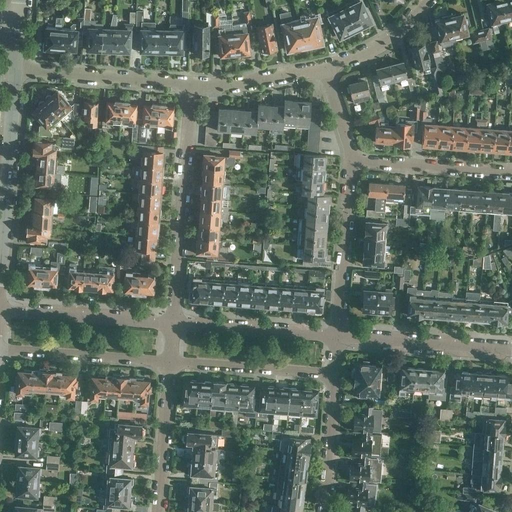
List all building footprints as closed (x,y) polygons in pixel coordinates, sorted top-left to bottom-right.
[(350,0),(351,1),(343,5),(356,30),(364,26),(363,25),(364,24),(364,23),(370,20),(360,0),(350,0)] [(491,23),(492,23),(493,27),(497,26),(496,22),(505,20),(499,0),(493,0),(494,2),(487,4),(491,23)] [(511,0),(499,0),(505,20),(511,18),(511,0)] [(343,5),(329,12),(327,8),(320,11),(326,26),(333,23),(339,35),(345,32),(346,33),(347,32),(348,34),(356,30),(343,5)] [(88,28),(87,36),(87,50),(101,50),(102,28),(102,24),(95,24),(95,21),(91,20),(91,8),(84,8),(84,18),(83,20),(83,28),(88,28)] [(231,25),(232,27),(234,56),(243,55),(243,53),(249,52),(246,26),(246,24),(251,23),(248,11),(243,12),(245,22),(231,25)] [(297,50),(305,48),(300,21),(292,22),(290,11),(279,13),(282,24),(283,24),(288,50),(296,48),(297,50)] [(169,30),(168,52),(182,52),(183,29),(188,29),(188,12),(182,12),(182,22),(183,22),(183,26),(169,26),(169,30)] [(102,28),(101,50),(115,51),(116,29),(117,14),(113,14),(110,29),(102,28)] [(308,19),(300,21),(305,48),(314,46),(313,45),(322,43),(316,17),(311,18),(310,14),(307,15),(308,19)] [(455,14),(448,16),(454,39),(463,37),(463,35),(467,34),(462,14),(455,16),(455,14)] [(440,40),(445,39),(446,41),(454,39),(448,16),(442,17),(443,19),(435,21),(440,40)] [(62,27),(60,49),(63,52),(71,53),(71,49),(75,50),(76,47),(81,47),(81,45),(82,28),(83,28),(83,20),(84,18),(77,17),(77,24),(73,23),(71,25),(71,27),(62,27)] [(57,26),(50,26),(47,25),(46,40),(43,41),(42,50),(52,51),(54,49),(60,49),(62,27),(62,22),(57,22),(57,26)] [(116,29),(115,51),(129,52),(130,37),(132,37),(133,24),(124,23),(124,29),(116,29)] [(271,23),(257,26),(262,52),(263,53),(263,54),(264,54),(265,54),(266,54),(267,54),(268,53),(269,52),(269,50),(276,49),(271,23)] [(193,36),(193,42),(194,43),(194,53),(197,53),(200,55),(202,55),(205,53),(208,53),(208,26),(207,26),(206,25),(203,25),(202,26),(194,25),(194,35),(193,36)] [(232,27),(224,28),(218,29),(220,55),(227,55),(227,56),(234,56),(232,27)] [(482,29),(485,40),(487,48),(487,49),(493,47),(490,34),(494,33),(493,27),(482,29)] [(140,51),(154,51),(154,29),(141,29),(140,51)] [(154,29),(154,51),(168,52),(169,30),(154,29)] [(482,29),(477,31),(479,41),(485,40),(482,29)] [(471,32),(474,43),(479,42),(479,41),(477,31),(471,32)] [(431,42),(434,57),(440,56),(436,41),(431,42)] [(423,69),(424,69),(425,74),(430,72),(427,62),(428,62),(426,52),(425,52),(423,46),(417,47),(417,45),(411,46),(412,48),(410,49),(415,68),(422,66),(423,69)] [(403,61),(390,65),(394,83),(400,81),(401,86),(409,84),(412,97),(413,97),(414,99),(417,99),(412,77),(407,78),(406,78),(406,77),(407,77),(403,61)] [(374,87),(375,91),(378,101),(377,101),(378,105),(379,105),(385,103),(382,90),(388,89),(387,84),(394,83),(390,65),(375,68),(380,85),(374,87)] [(429,68),(436,96),(443,95),(436,66),(429,68)] [(359,81),(348,84),(353,103),(370,99),(365,80),(364,77),(358,78),(359,81)] [(46,100),(45,100),(59,117),(71,108),(66,101),(67,101),(61,94),(59,95),(56,91),(52,95),(49,95),(46,95),(45,98),(46,100)] [(296,100),(284,99),(282,126),(294,127),(296,100)] [(41,122),(42,121),(43,122),(39,125),(38,135),(52,136),(53,133),(47,127),(59,117),(45,100),(44,100),(42,100),(40,101),(39,103),(39,105),(34,109),(37,113),(35,114),(41,122)] [(296,100),(294,127),(308,128),(308,124),(309,118),(314,119),(315,108),(310,108),(310,101),(296,100)] [(112,120),(120,120),(121,101),(115,101),(115,102),(112,102),(112,103),(107,103),(105,123),(112,123),(112,120)] [(121,101),(120,120),(128,121),(127,124),(134,125),(136,105),(130,104),(131,104),(128,103),(128,102),(121,101)] [(377,101),(372,102),(375,115),(378,114),(381,113),(379,105),(378,105),(377,101)] [(421,101),(405,106),(405,107),(414,108),(413,119),(419,119),(421,102),(421,101)] [(85,102),(84,119),(88,120),(88,125),(96,126),(98,103),(85,102)] [(422,145),(437,146),(439,125),(431,124),(431,118),(426,118),(426,111),(425,111),(426,103),(421,102),(419,119),(422,120),(421,128),(425,128),(425,131),(423,131),(422,145)] [(150,123),(157,123),(158,104),(152,104),(152,105),(150,105),(150,106),(144,105),(143,125),(150,126),(150,123)] [(158,104),(157,123),(165,124),(165,127),(171,127),(173,107),(167,107),(167,106),(166,106),(166,105),(158,104)] [(258,104),(257,111),(256,126),(268,127),(270,105),(258,104)] [(283,106),(270,105),(268,127),(282,128),(282,126),(283,106)] [(212,111),(211,121),(217,122),(216,128),(216,129),(229,130),(231,108),(218,107),(218,111),(212,111)] [(231,108),(229,130),(242,131),(244,110),(231,108)] [(257,111),(244,110),(242,131),(255,132),(256,126),(257,111)] [(378,114),(375,115),(367,118),(369,124),(374,122),(376,126),(375,140),(386,141),(386,143),(395,144),(396,128),(388,128),(388,120),(385,118),(383,113),(378,114)] [(467,127),(465,148),(479,149),(481,119),(475,119),(474,128),(467,127)] [(481,119),(479,149),(493,150),(494,129),(487,129),(487,120),(481,119)] [(396,128),(395,144),(409,145),(409,140),(411,140),(413,121),(405,120),(405,123),(396,123),(396,128)] [(439,125),(437,146),(451,147),(453,126),(439,125)] [(453,126),(451,147),(465,148),(467,127),(453,126)] [(494,129),(493,150),(507,151),(508,130),(494,129)] [(62,148),(74,149),(74,138),(63,137),(62,148)] [(32,155),(35,155),(55,156),(56,156),(56,148),(53,148),(54,142),(48,142),(48,141),(34,140),(34,145),(32,145),(32,147),(31,148),(31,151),(32,153),(32,155)] [(136,144),(135,157),(142,157),(142,165),(163,166),(164,157),(162,157),(162,146),(136,144)] [(202,161),(201,168),(225,170),(226,163),(233,164),(234,158),(240,158),(240,151),(229,150),(229,157),(226,157),(226,156),(214,155),(214,154),(203,153),(203,160),(202,161)] [(303,153),(297,153),(296,166),(303,167),(324,168),(325,155),(317,154),(306,154),(303,153)] [(35,155),(35,163),(36,163),(36,170),(54,171),(55,156),(35,155)] [(132,174),(131,178),(160,180),(160,176),(163,176),(163,166),(142,165),(141,175),(132,174)] [(303,167),(302,180),(323,182),(324,168),(303,167)] [(225,170),(201,168),(201,175),(202,176),(203,176),(202,182),(229,184),(230,185),(230,179),(222,178),(225,178),(225,170)] [(33,176),(35,176),(35,185),(49,186),(48,191),(55,192),(55,193),(62,193),(62,186),(56,185),(56,179),(53,179),(54,171),(36,170),(36,171),(34,171),(33,176)] [(131,180),(137,181),(137,183),(141,183),(140,192),(161,194),(162,185),(160,185),(160,180),(131,178),(131,180)] [(323,182),(302,180),(301,193),(308,193),(322,194),(323,182)] [(202,182),(201,196),(228,198),(229,184),(202,182)] [(368,182),(367,195),(376,196),(375,210),(367,210),(366,216),(384,217),(385,211),(386,196),(387,184),(368,182)] [(387,184),(386,196),(403,198),(404,185),(387,184)] [(410,205),(409,225),(415,226),(415,214),(430,215),(430,205),(432,187),(418,186),(416,205),(410,205)] [(432,187),(430,205),(438,206),(438,208),(444,209),(446,188),(432,187)] [(446,188),(444,209),(450,209),(450,207),(458,208),(459,189),(446,188)] [(459,189),(458,208),(466,208),(466,210),(472,211),(474,190),(459,189)] [(474,190),(472,211),(478,211),(478,209),(486,210),(488,191),(474,190)] [(33,210),(33,211),(53,212),(53,205),(54,205),(55,193),(55,192),(48,191),(48,197),(34,196),(33,204),(32,204),(31,209),(33,210)] [(488,191),(486,210),(494,210),(492,230),(499,231),(499,224),(500,221),(500,213),(502,192),(488,191)] [(140,192),(139,206),(158,208),(158,203),(161,203),(161,194),(140,192)] [(511,192),(502,192),(500,213),(506,213),(507,211),(511,211),(511,192)] [(308,193),(307,206),(328,208),(329,195),(322,194),(308,193)] [(201,196),(200,210),(228,212),(228,206),(223,206),(223,199),(220,199),(220,198),(201,196)] [(396,224),(401,224),(409,225),(410,205),(404,204),(403,218),(396,218),(396,224)] [(139,206),(138,220),(157,222),(157,217),(160,217),(161,208),(158,208),(139,206)] [(307,206),(306,219),(327,221),(328,208),(307,206)] [(199,224),(218,226),(222,226),(222,220),(227,220),(228,212),(200,210),(199,224)] [(31,219),(30,225),(30,226),(52,227),(53,212),(33,211),(32,219),(31,219)] [(299,219),(298,231),(326,233),(327,221),(306,219),(299,219)] [(138,220),(128,220),(127,224),(138,225),(137,234),(158,236),(159,227),(157,226),(157,222),(138,220)] [(365,221),(364,235),(386,237),(386,228),(389,228),(389,223),(387,223),(365,221)] [(197,231),(196,238),(220,240),(220,232),(218,232),(218,226),(199,224),(199,230),(198,230),(197,231)] [(30,226),(30,225),(27,225),(27,227),(25,228),(25,232),(26,233),(26,235),(27,235),(26,241),(40,242),(40,241),(47,241),(47,237),(50,237),(50,228),(52,228),(52,227),(30,226)] [(297,245),(297,244),(325,247),(326,233),(298,231),(297,245)] [(158,245),(158,236),(137,234),(136,242),(129,241),(128,253),(141,255),(141,259),(154,260),(155,245),(158,245)] [(364,235),(363,249),(382,251),(382,252),(389,252),(390,246),(385,245),(386,237),(364,235)] [(220,240),(196,238),(195,245),(196,246),(196,253),(206,253),(207,252),(221,253),(221,260),(232,261),(232,254),(231,254),(231,248),(219,246),(220,240)] [(324,260),(325,247),(297,244),(297,245),(296,258),(303,258),(303,264),(318,265),(318,259),(324,260)] [(382,251),(363,249),(362,263),(384,265),(384,259),(382,259),(382,252),(382,251)] [(474,259),(472,259),(472,265),(482,266),(482,262),(483,256),(474,259)] [(42,268),(40,287),(47,287),(47,286),(49,286),(49,285),(55,285),(56,273),(62,273),(63,262),(57,262),(57,266),(49,266),(49,268),(42,268)] [(34,287),(40,287),(42,268),(35,267),(35,265),(27,264),(26,283),(32,284),(32,285),(34,285),(34,287)] [(73,288),(74,288),(73,289),(81,289),(83,271),(75,270),(76,267),(69,266),(67,286),(73,287),(73,288)] [(97,289),(98,289),(100,291),(103,292),(104,290),(106,290),(106,289),(112,290),(113,270),(106,269),(106,272),(98,272),(97,289)] [(83,271),(81,289),(97,291),(97,289),(98,272),(83,271)] [(131,294),(138,294),(140,275),(132,274),(132,271),(125,271),(124,291),(129,291),(129,292),(131,292),(131,294)] [(140,275),(138,294),(145,295),(145,293),(147,293),(147,292),(153,293),(154,273),(147,272),(147,275),(140,275)] [(397,272),(397,276),(396,276),(395,288),(402,288),(403,280),(404,273),(402,273),(397,272)] [(191,301),(207,302),(209,279),(193,277),(191,301)] [(209,279),(207,302),(207,301),(221,302),(223,280),(209,279)] [(223,280),(221,302),(235,303),(237,281),(223,280)] [(237,281),(235,303),(249,304),(251,282),(237,281)] [(251,282),(249,304),(263,305),(265,283),(251,282)] [(265,283),(263,305),(277,306),(279,284),(265,283)] [(279,284),(277,306),(291,307),(293,285),(279,284)] [(293,285),(291,307),(305,308),(307,286),(293,285)] [(307,286),(305,308),(305,309),(321,311),(323,287),(307,286)] [(479,292),(477,321),(492,322),(493,301),(481,300),(482,292),(485,292),(485,286),(480,286),(479,292)] [(407,287),(407,297),(409,297),(408,315),(422,316),(424,290),(416,290),(416,288),(407,287)] [(362,310),(376,311),(378,291),(369,291),(370,288),(363,288),(363,296),(360,296),(359,305),(362,305),(362,310)] [(431,291),(424,290),(422,316),(436,317),(438,291),(438,290),(432,289),(431,291)] [(378,291),(376,311),(390,313),(390,307),(393,307),(394,298),(391,298),(392,290),(386,290),(385,292),(378,291)] [(438,291),(436,317),(450,318),(451,297),(451,292),(438,291)] [(465,299),(463,319),(477,321),(479,292),(466,291),(465,299)] [(451,297),(450,318),(463,319),(465,299),(451,297)] [(493,301),(492,322),(505,323),(506,313),(509,314),(511,312),(511,308),(509,301),(507,302),(493,301)] [(353,371),(352,378),(378,380),(378,372),(379,372),(380,365),(368,364),(368,362),(364,362),(364,364),(356,363),(356,369),(354,369),(353,371)] [(32,370),(31,390),(45,391),(46,368),(39,367),(39,370),(32,370)] [(399,390),(399,394),(405,395),(406,390),(413,391),(415,368),(401,367),(399,390)] [(46,368),(45,391),(59,392),(60,371),(54,371),(55,368),(46,368)] [(415,368),(413,391),(427,392),(429,369),(415,368)] [(31,394),(31,390),(32,370),(24,369),(24,371),(17,371),(17,375),(15,374),(15,381),(17,381),(16,393),(31,394)] [(429,369),(427,392),(429,392),(428,396),(444,398),(446,377),(443,377),(443,370),(429,369)] [(60,371),(59,392),(59,394),(66,395),(66,397),(73,397),(74,385),(76,385),(77,379),(75,379),(75,375),(69,375),(69,372),(60,371)] [(454,394),(468,395),(470,372),(456,371),(454,394)] [(470,372),(468,395),(482,396),(484,373),(482,373),(481,371),(476,371),(476,372),(470,372)] [(484,373),(482,396),(490,397),(490,399),(496,400),(496,397),(498,374),(492,374),(491,372),(486,372),(485,373),(484,373)] [(106,375),(105,395),(111,395),(111,398),(119,398),(119,396),(120,374),(113,373),(113,375),(106,375)] [(105,395),(106,375),(98,374),(98,377),(92,376),(91,380),(89,380),(89,386),(91,386),(90,398),(97,399),(97,396),(105,397),(105,395)] [(120,374),(119,396),(132,397),(134,377),(128,376),(128,374),(120,374)] [(498,374),(496,397),(510,398),(511,375),(498,374)] [(134,377),(132,397),(132,399),(140,400),(140,402),(147,403),(148,390),(150,391),(151,385),(148,384),(149,380),(143,380),(143,377),(134,377)] [(378,380),(352,378),(352,384),(353,387),(354,387),(354,393),(362,394),(361,395),(365,395),(366,394),(378,395),(378,388),(377,388),(378,380)] [(182,405),(196,406),(198,382),(197,382),(196,380),(192,379),(191,381),(184,381),(182,405)] [(198,382),(196,406),(210,407),(212,381),(205,380),(204,382),(198,382)] [(212,381),(210,407),(211,407),(210,415),(215,416),(215,408),(223,408),(226,382),(212,381)] [(237,410),(239,385),(234,384),(233,383),(226,382),(223,408),(233,409),(233,413),(234,414),(233,421),(237,421),(238,410),(237,410)] [(255,416),(257,396),(253,396),(254,386),(247,385),(246,384),(242,383),(240,385),(239,385),(237,410),(238,410),(246,410),(246,415),(255,416)] [(257,396),(255,416),(265,417),(266,412),(274,413),(275,388),(274,388),(273,386),(269,386),(268,387),(262,387),(261,396),(257,396)] [(275,388),(274,413),(288,414),(290,387),(283,387),(281,388),(275,388)] [(290,387),(288,414),(296,414),(296,419),(297,419),(296,426),(300,427),(301,415),(303,390),(297,390),(295,388),(290,387)] [(303,390),(301,415),(315,416),(316,391),(310,391),(309,389),(306,389),(304,390),(303,390)] [(352,429),(361,430),(371,431),(371,430),(372,431),(372,425),(375,426),(376,419),(372,419),(373,414),(371,414),(372,406),(364,405),(363,414),(354,413),(352,429)] [(475,417),(475,419),(481,422),(481,423),(483,423),(483,424),(485,424),(485,432),(503,433),(504,420),(496,419),(497,413),(495,413),(481,412),(476,412),(476,417),(475,417)] [(49,430),(62,431),(62,422),(49,421),(49,430)] [(111,428),(110,437),(134,439),(134,436),(142,437),(142,435),(144,434),(145,429),(143,427),(143,425),(116,422),(115,429),(111,428)] [(16,434),(16,440),(36,441),(37,434),(39,434),(40,428),(18,426),(18,433),(16,434)] [(290,431),(273,429),(272,438),(283,439),(282,440),(284,442),(287,442),(286,450),(308,452),(309,442),(308,442),(309,439),(289,436),(290,431)] [(350,454),(359,455),(369,455),(370,455),(371,450),(373,451),(374,445),(375,445),(375,440),(376,440),(377,440),(378,439),(378,438),(378,437),(378,436),(378,435),(376,434),(371,434),(371,431),(361,430),(360,438),(352,438),(350,454)] [(194,444),(193,446),(217,448),(218,440),(218,434),(213,434),(186,432),(185,443),(194,444)] [(481,446),(483,446),(502,448),(503,433),(485,432),(484,440),(481,440),(481,446)] [(420,434),(413,438),(417,444),(424,440),(420,434)] [(134,439),(110,437),(109,444),(112,444),(111,450),(133,452),(134,439)] [(36,441),(16,440),(15,446),(17,447),(16,454),(38,455),(38,449),(36,449),(36,441)] [(193,446),(192,460),(214,462),(215,454),(217,454),(217,448),(193,446)] [(480,455),(480,460),(501,462),(502,448),(483,446),(483,455),(480,455)] [(281,449),(280,463),(306,466),(308,452),(286,450),(281,449)] [(123,471),(123,466),(134,467),(135,461),(132,460),(133,452),(111,450),(110,465),(108,464),(107,470),(123,471)] [(47,455),(46,462),(59,463),(60,456),(47,455)] [(348,478),(357,479),(367,480),(372,481),(374,458),(369,457),(369,455),(359,455),(359,463),(350,462),(348,478)] [(214,462),(192,460),(192,468),(189,467),(188,474),(200,475),(202,476),(202,481),(217,482),(218,470),(213,469),(214,462)] [(501,462),(480,460),(479,466),(482,466),(481,474),(500,475),(501,462)] [(279,464),(277,477),(305,480),(306,466),(280,463),(279,464)] [(17,474),(16,480),(38,482),(38,474),(41,474),(41,468),(19,466),(19,472),(17,474)] [(255,467),(246,466),(245,474),(254,475),(255,467)] [(133,478),(122,477),(123,471),(107,470),(106,476),(109,476),(108,490),(129,492),(130,484),(133,484),(133,478)] [(500,475),(481,474),(481,482),(478,482),(478,488),(499,489),(500,475)] [(277,477),(275,491),(303,494),(305,480),(277,477)] [(346,503),(355,504),(365,505),(366,505),(366,500),(370,501),(371,495),(367,494),(367,489),(366,489),(367,480),(357,479),(356,488),(348,487),(346,503)] [(38,482),(16,480),(16,486),(18,488),(17,494),(39,496),(40,490),(37,489),(38,482)] [(190,492),(189,500),(211,502),(211,493),(216,494),(217,482),(202,481),(201,486),(199,486),(199,487),(188,486),(187,492),(190,492)] [(99,509),(119,511),(119,506),(131,507),(132,500),(129,500),(129,492),(108,490),(106,504),(100,504),(99,509)] [(254,491),(244,490),(243,499),(252,500),(254,491)] [(275,491),(274,499),(281,499),(280,506),(301,508),(303,494),(275,491)] [(464,493),(463,499),(476,501),(476,494),(472,493),(464,493)] [(211,502),(189,500),(189,508),(186,507),(185,511),(214,511),(214,510),(210,509),(211,502)] [(43,502),(43,510),(55,511),(56,503),(43,502)] [(470,509),(468,511),(492,511),(493,510),(475,502),(471,510),(470,509)]
